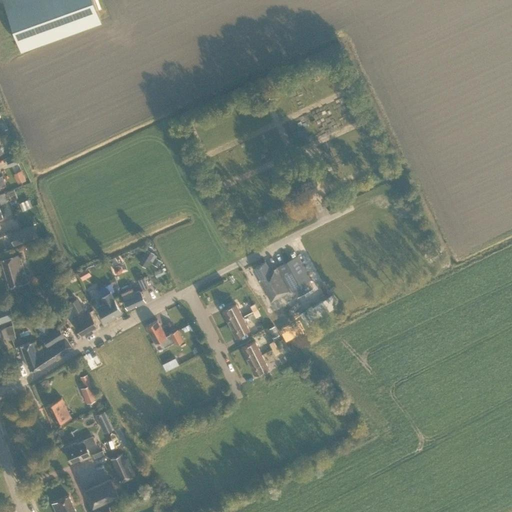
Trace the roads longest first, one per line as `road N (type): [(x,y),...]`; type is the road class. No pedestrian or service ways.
road 1 (unclassified): [(0,391),(186,291)]
road 2 (unclassified): [(186,291),(352,207)]
